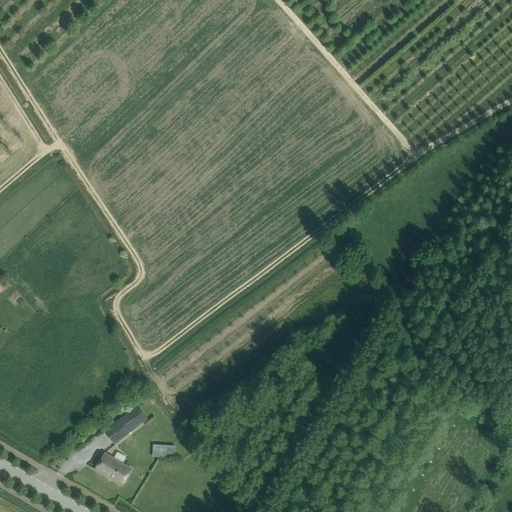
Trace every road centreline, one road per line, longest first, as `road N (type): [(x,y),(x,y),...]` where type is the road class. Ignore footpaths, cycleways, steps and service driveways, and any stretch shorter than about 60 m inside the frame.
road 1 (track): [(0,177),(56,130),(138,247),(135,267),(112,291),(145,351),(412,146),(511,89)]
road 2 (track): [(412,146),(280,0)]
